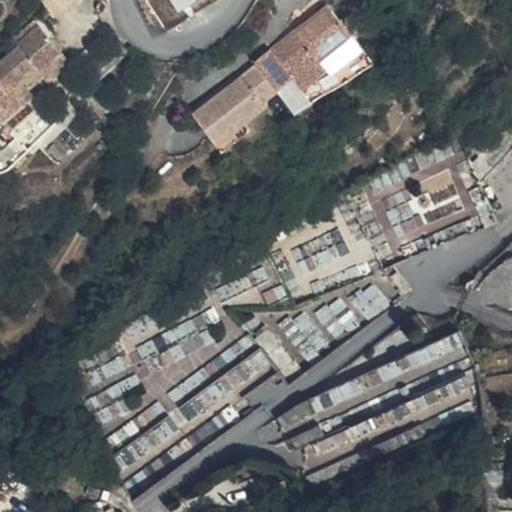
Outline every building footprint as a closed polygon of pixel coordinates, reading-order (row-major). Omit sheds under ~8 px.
[(60,4),(55,0),(19,0),(16,4),(40,26),(60,4)] [(250,71),(253,76),(273,101),(288,118),(364,59),(351,43),(343,49),(335,40),(344,34),(326,14),(269,61),(266,58),(250,71)] [(351,43),(344,34),(335,40),(343,49),(351,43)] [(3,63),(8,69),(31,45),(25,40),(3,63)] [(31,45),(8,69),(11,72),(0,83),(0,131),(21,111),(37,94),(43,101),(66,78),(31,45)] [(375,72),(364,59),(288,118),(297,130),(375,72)] [(191,127),(216,156),(243,134),(267,114),(262,108),(273,101),(253,76),(228,97),(234,102),(224,111),(218,105),(191,127)] [(228,97),(218,105),(224,111),(234,102),(228,97)] [(21,111),(0,131),(0,140),(3,143),(28,117),(21,111)] [(243,134),(216,156),(223,164),(250,143),(243,134)] [(276,491),(251,492),(251,505),(276,505),(276,491)]
